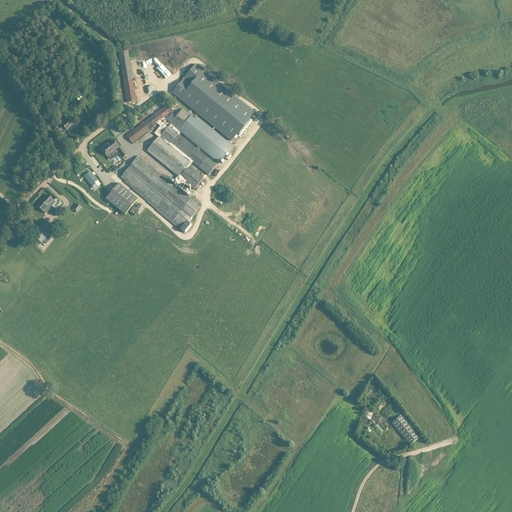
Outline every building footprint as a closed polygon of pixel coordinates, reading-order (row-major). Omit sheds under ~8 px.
[(127,103),(136,101),(128,51),(119,52),(127,103)] [(190,71),(172,93),(231,141),(238,133),(240,136),(252,121),(250,119),(254,113),(197,66),(195,64),(190,71)] [(66,107),(69,111),(78,103),(75,100),(66,107)] [(177,184),(174,187),(138,157),(121,177),(125,181),(124,182),(133,189),(132,189),(148,202),(147,203),(157,210),(156,211),(184,233),(184,232),(185,233),(192,226),(188,222),(200,207),(177,189),(181,183),(183,185),(185,182),(192,188),(194,190),(203,179),(204,178),(189,166),(193,162),(208,176),(216,166),(217,165),(199,150),(200,149),(219,164),(224,157),(228,160),(231,156),(228,153),(233,147),(196,117),(190,125),(186,122),(191,116),(183,109),(176,117),(171,113),(173,112),(171,109),(168,105),(166,106),(126,136),(132,143),(156,125),(157,124),(160,126),(160,127),(154,134),(158,138),(147,151),(150,153),(178,176),(175,180),(177,184)] [(47,111),(43,115),(48,119),(52,115),(47,111)] [(68,120),(64,123),(62,125),(59,128),(57,126),(54,129),(58,134),(61,131),(64,128),(67,130),(73,125),(68,120)] [(101,149),(104,153),(107,157),(111,154),(119,148),(113,140),(108,144),(106,145),(106,146),(101,149)] [(127,155),(123,148),(118,152),(123,158),(127,155)] [(87,174),(84,176),(92,187),(95,185),(94,183),(98,181),(91,172),(87,174)] [(125,215),(138,199),(118,183),(106,199),(125,215)] [(47,195),(37,206),(43,212),(45,214),(52,207),(56,210),(62,204),(56,199),(54,201),(47,195)] [(78,204),(73,210),(76,213),(81,208),(78,204)] [(45,221),(32,236),(41,244),(54,228),(45,221)] [(376,381),(364,398),(366,399),(378,383),(376,381)] [(401,416),(392,423),(392,424),(395,428),(408,444),(410,446),(419,438),(401,416)] [(381,435),(385,433),(380,425),(376,427),(381,435)]
